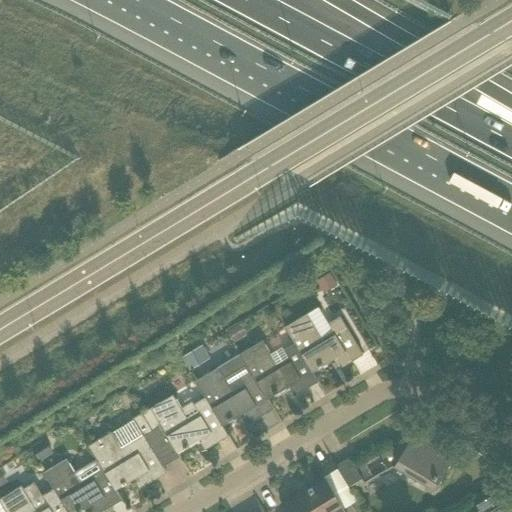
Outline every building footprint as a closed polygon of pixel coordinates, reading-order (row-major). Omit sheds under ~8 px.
[(323,292),(337,284),(330,272),(316,281),(323,292)] [(294,343),(313,372),(334,359),(340,369),(363,355),(340,316),(329,323),(319,307),(285,328),(294,343)] [(247,334),(240,323),(228,331),(235,342),(247,334)] [(242,357),(268,399),(289,386),(295,396),(319,382),(313,372),(294,343),(283,350),(282,348),(270,354),(263,341),(240,354),(242,357)] [(190,370),(200,364),(192,351),(182,357),(190,370)] [(205,397),(223,426),(244,413),(250,423),(274,409),(268,399),(242,357),(220,370),(218,368),(196,381),(205,397)] [(161,425),(177,453),(199,440),(205,450),(229,436),(223,426),(205,397),(194,404),(198,410),(187,416),(174,394),(142,413),(153,430),(161,425)] [(143,487),(167,473),(144,435),(153,430),(142,413),(89,445),(96,458),(116,490),(137,477),(143,487)] [(388,446),(377,453),(387,469),(392,465),(394,466),(394,467),(435,491),(454,458),(414,433),(402,453),(388,446)] [(53,453),(44,439),(32,448),(40,461),(53,453)] [(54,488),(68,511),(79,511),(93,504),(97,511),(102,511),(122,500),(116,490),(96,458),(74,471),(66,459),(44,472),(54,488)] [(366,484),(355,466),(351,458),(337,466),(352,492),(356,498),(367,491),(364,486),(367,485),(366,484)] [(295,496),(281,504),(285,511),(345,511),(326,480),(313,488),(312,487),(308,489),(309,490),(296,498),(295,496)] [(68,511),(54,488),(43,495),(34,481),(23,488),(21,486),(0,498),(0,500),(7,511),(68,511)] [(505,503),(503,503),(502,504),(500,500),(505,497),(497,483),(470,499),(478,511),(511,511),(511,505),(511,504),(509,503),(508,503),(506,503),(505,503)]
